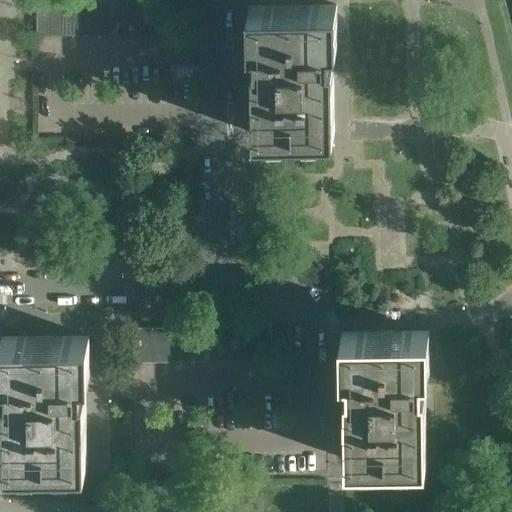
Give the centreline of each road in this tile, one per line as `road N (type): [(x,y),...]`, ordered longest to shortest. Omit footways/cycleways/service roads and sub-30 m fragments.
road 1 (residential): [(223,285),(213,0)]
road 2 (residential): [(223,285),(0,287)]
road 3 (residential): [(309,382),(308,315),(297,291),(223,285)]
